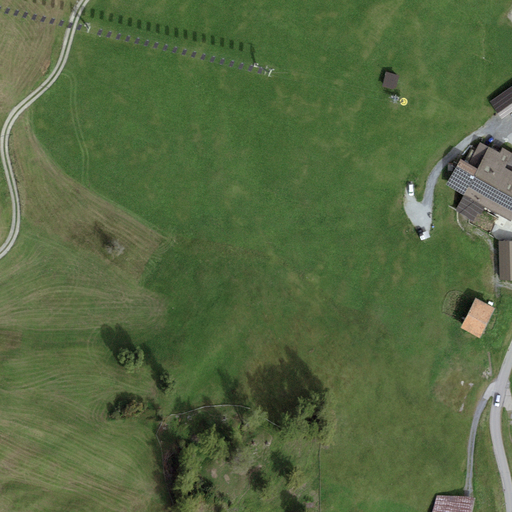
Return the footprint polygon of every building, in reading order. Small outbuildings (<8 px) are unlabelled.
[(398,75),(386,72),(382,86),(394,90),(398,75)] [(511,112),(511,86),(490,102),(502,120),(511,112)] [(468,161),(460,156),(444,185),(463,196),(455,211),(474,220),(478,213),(481,214),(485,207),(511,221),(511,218),(511,172),(504,168),(511,154),(511,153),(503,148),(500,153),(479,142),(468,161)] [(511,241),(498,242),(499,281),(511,280),(511,241)] [(496,306),(476,297),(461,329),(481,338),(490,319),(496,306)] [(470,511),(472,503),(436,498),(433,511),(470,511)]
